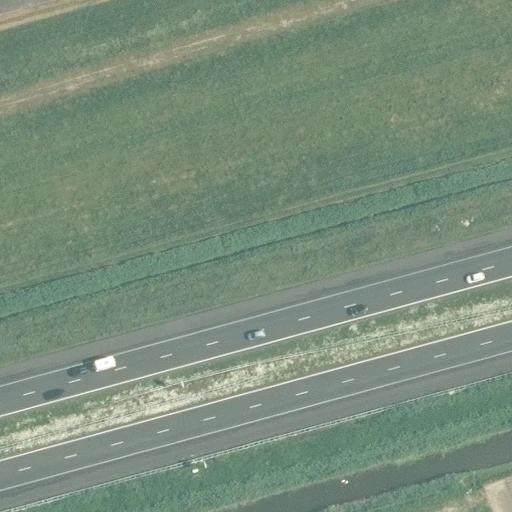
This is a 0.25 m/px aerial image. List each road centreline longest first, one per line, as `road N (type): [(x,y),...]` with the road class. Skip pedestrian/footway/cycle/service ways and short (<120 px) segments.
road 1 (motorway): [(511,257),(0,396)]
road 2 (motorway): [(0,471),(511,332)]
road 3 (track): [(0,97),(327,0)]
